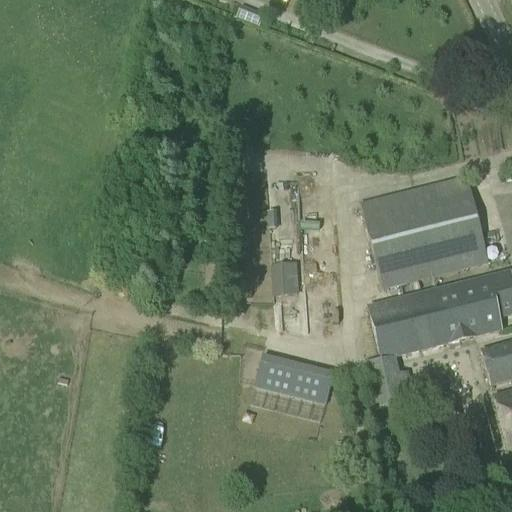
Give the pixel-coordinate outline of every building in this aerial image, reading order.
[(251,13),(240,8),(235,20),(247,24),(251,13)] [(380,293),(447,276),(466,271),(483,268),(507,261),(485,174),(358,207),(380,293)] [(275,239),(282,258),(294,254),(286,234),(275,239)] [(267,273),(271,287),(293,282),(290,268),(267,273)] [(397,376),(394,359),(500,332),(497,322),(511,317),(511,296),(507,277),(402,304),(405,314),(371,322),(381,362),(361,367),(371,414),(414,405),(407,374),(397,376)] [(318,326),(316,294),(301,295),(302,327),(318,326)] [(511,345),(477,355),(487,391),(511,384),(511,345)] [(324,409),(332,375),(261,358),(253,392),(324,409)] [(504,455),(511,452),(511,396),(489,403),(504,455)]
